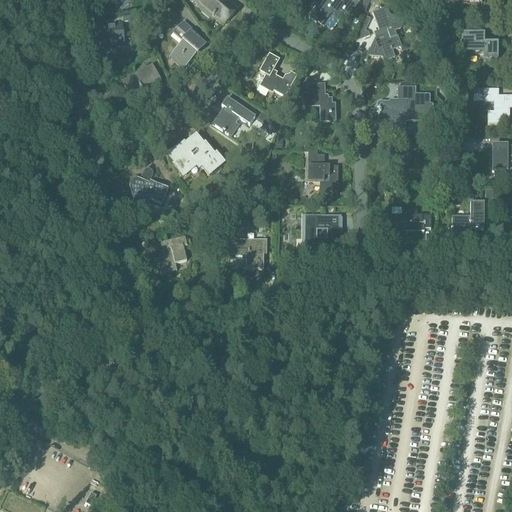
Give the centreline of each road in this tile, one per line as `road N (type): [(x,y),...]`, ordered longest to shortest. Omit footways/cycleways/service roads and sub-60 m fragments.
road 1 (unclassified): [(368,284),(353,94),(332,66),(262,26)]
road 2 (residential): [(142,346),(290,299),(368,284)]
road 3 (residential): [(96,167),(170,120),(262,26)]
road 4 (unclassified): [(142,346),(96,167)]
road 5 (unclassified): [(96,167),(66,52),(63,0)]
road 6 (residential): [(368,284),(511,273)]
road 7 (residential): [(19,394),(142,346)]
road 8 (unclassified): [(91,460),(143,373),(142,346)]
